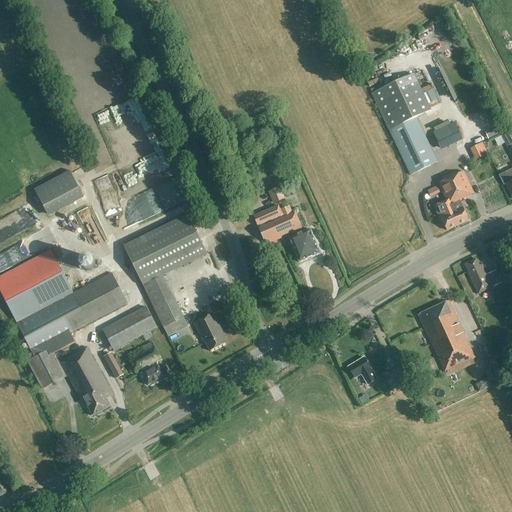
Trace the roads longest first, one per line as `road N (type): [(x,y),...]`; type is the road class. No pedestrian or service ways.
road 1 (unclassified): [(274,354),(245,300),(228,230),(118,0)]
road 2 (tertiary): [(274,354),(511,220)]
road 3 (tertiary): [(54,488),(274,354)]
